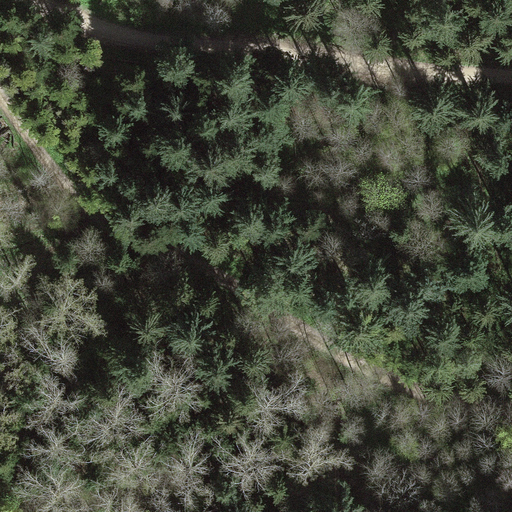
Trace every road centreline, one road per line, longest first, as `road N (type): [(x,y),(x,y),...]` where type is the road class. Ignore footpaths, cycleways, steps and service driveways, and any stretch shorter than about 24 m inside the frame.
road 1 (track): [(511,408),(409,392),(186,259),(105,227),(0,93)]
road 2 (unclassified): [(31,0),(154,41),(511,76)]
